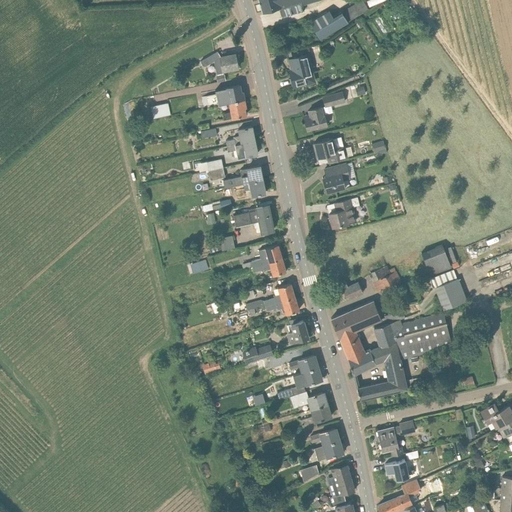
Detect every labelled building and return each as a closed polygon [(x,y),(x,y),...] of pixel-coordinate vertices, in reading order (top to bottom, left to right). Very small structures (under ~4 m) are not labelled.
[(258,0),(262,12),(279,7),(282,17),(304,10),(302,4),(315,0),(258,0)] [(359,0),(333,14),(330,8),(310,19),(319,37),(370,9),(365,0),(359,0)] [(377,12),(366,20),(380,41),(391,33),(377,12)] [(221,57),(217,51),(200,61),(202,66),(205,66),(214,61),(217,76),(216,76),(218,82),(225,80),(223,71),(238,68),(235,54),(221,57)] [(314,81),(307,54),(289,59),(289,60),(292,59),(294,69),(289,70),(293,87),(314,81)] [(218,105),(229,102),(244,99),(242,92),(241,92),(239,85),(218,90),(215,90),(215,91),(216,91),(218,104),(218,105)] [(365,93),(363,86),(355,88),(357,96),(365,93)] [(325,107),(331,105),(344,102),(342,92),(323,97),(325,106),(325,107)] [(224,120),(246,115),(244,108),(246,108),(244,99),(229,102),(231,112),(222,114),(224,120)] [(151,106),(153,118),(159,117),(170,115),(168,103),(151,106)] [(326,125),(324,115),(322,107),(321,107),(308,110),(309,114),(303,116),(307,130),(326,125)] [(200,131),(210,129),(208,123),(198,125),(199,131),(200,131)] [(252,134),(251,127),(252,127),(252,126),(238,129),(240,135),(233,137),(233,139),(225,140),(226,145),(254,139),(253,134),(252,134)] [(202,138),(217,135),(215,128),(210,129),(200,131),(202,138)] [(332,138),(313,143),(317,157),(326,155),(328,162),(347,157),(345,147),(343,148),(340,137),(332,139),(332,138)] [(256,147),(254,139),(226,145),(228,152),(236,150),(236,152),(243,151),(244,157),(257,154),(257,153),(256,153),(255,147),(256,147)] [(383,141),(371,144),(374,153),(386,150),(383,141)] [(208,170),(223,167),(221,159),(206,162),(208,170)] [(322,177),(326,192),(345,187),(343,180),(349,178),(345,163),(324,169),(326,176),(322,177)] [(260,173),(259,166),(260,166),(259,166),(239,170),(241,176),(223,180),(224,187),(234,185),(262,179),(261,173),(260,173)] [(210,180),(225,177),(223,167),(208,170),(210,180)] [(264,193),(263,186),(264,186),(262,179),(234,185),(236,191),(244,189),(244,190),(251,189),(252,196),(265,193),(264,193)] [(332,227),(356,221),(350,199),(334,203),(336,211),(328,213),(332,227)] [(273,230),(267,205),(248,209),(249,211),(233,214),(235,226),(259,221),(262,232),(273,230)] [(215,223),(213,213),(206,214),(207,224),(215,223)] [(221,236),(223,248),(236,246),(233,233),(221,236)] [(210,253),(221,250),(219,243),(208,246),(210,253)] [(243,269),(252,267),(282,258),(278,244),(258,249),(260,259),(241,264),(243,269)] [(442,245),(421,253),(426,265),(422,267),(425,276),(429,274),(430,275),(450,267),(442,245)] [(457,261),(452,246),(447,248),(452,262),(457,261)] [(286,271),(282,258),(252,267),(254,272),(264,269),(265,270),(270,269),(272,275),(286,271)] [(208,269),(205,260),(190,264),(193,273),(208,269)] [(389,270),(387,267),(370,275),(377,291),(381,290),(384,297),(404,288),(396,271),(393,268),(389,270)] [(466,300),(458,278),(456,278),(454,270),(453,270),(431,279),(443,310),(457,304),(466,300)] [(347,287),(343,289),(342,289),(343,292),(344,292),(347,299),(363,292),(358,282),(347,287)] [(274,297),(263,300),(265,305),(294,296),(290,283),(276,287),(279,294),(273,296),(274,297)] [(245,292),(247,299),(254,297),(252,290),(245,292)] [(294,296),(265,305),(266,311),(277,308),(278,309),(283,308),(285,314),(299,310),(294,296)] [(262,306),(260,300),(245,304),(247,310),(249,310),(254,309),(262,306)] [(331,318),(339,337),(355,330),(356,331),(381,320),(373,300),(331,318)] [(401,324),(399,320),(405,318),(402,310),(384,316),(386,324),(373,328),(379,346),(364,350),(356,331),(355,330),(339,337),(344,351),(348,358),(353,374),(354,375),(375,364),(375,363),(383,360),(383,362),(400,358),(400,359),(452,346),(443,313),(401,324)] [(308,337),(303,320),(287,325),(289,333),(287,334),(289,342),(308,337)] [(270,345),(250,351),(253,360),(273,353),(270,345)] [(301,372),(318,367),(315,360),(313,355),(289,362),(290,367),(299,365),(301,372)] [(400,360),(400,359),(400,358),(383,362),(387,380),(389,380),(389,381),(391,388),(392,393),(398,391),(407,390),(400,360)] [(205,374),(217,370),(215,362),(202,365),(205,374)] [(318,367),(301,372),(303,379),(294,382),(295,387),(321,380),(320,375),(318,367)] [(474,386),(471,376),(462,379),(465,388),(474,386)] [(359,399),(392,393),(391,388),(389,381),(389,380),(387,380),(356,386),(359,399)] [(278,398),(293,394),(291,388),(276,392),(278,398)] [(307,397),(306,391),(290,396),(293,407),(309,403),(311,409),(327,404),(325,397),(324,397),(323,392),(307,397)] [(253,396),(255,405),(265,402),(262,393),(253,396)] [(508,405),(507,405),(506,406),(498,410),(494,403),(480,412),(485,420),(490,418),(496,428),(510,420),(511,418),(511,412),(508,405)] [(311,409),(313,416),(300,420),(303,431),(317,427),(316,421),(330,417),(329,412),(327,404),(311,409)] [(263,424),(277,419),(275,415),(261,420),(263,424)] [(415,431),(412,420),(399,423),(399,426),(401,435),(415,431)] [(511,434),(511,422),(510,420),(496,428),(503,440),(511,434)] [(269,422),(263,424),(258,425),(260,432),(264,431),(265,431),(271,429),(269,422)] [(401,446),(398,447),(393,427),(377,431),(382,451),(392,449),(393,455),(392,455),(392,456),(403,453),(401,446)] [(322,440),(323,445),(339,440),(337,433),(336,433),(335,428),(310,435),(311,440),(312,440),(312,442),(322,440)] [(295,442),(306,439),(304,433),(294,436),(295,442)] [(317,459),(342,453),(341,448),(339,440),(323,445),(325,451),(315,454),(317,459)] [(417,450),(405,453),(407,460),(418,457),(417,450)] [(288,459),(282,461),(285,468),(291,466),(288,459)] [(394,472),(396,480),(407,477),(403,460),(385,464),(387,474),(394,472)] [(480,460),(475,463),(476,467),(478,470),(483,468),(480,460)] [(335,503),(336,503),(345,500),(344,493),(354,491),(346,464),(333,468),(336,481),(330,483),(328,484),(335,503)] [(511,488),(511,477),(502,476),(501,488),(511,488)] [(379,511),(388,511),(403,506),(416,500),(415,497),(422,493),(417,481),(403,486),(406,494),(377,505),(379,511)] [(511,488),(501,488),(500,499),(511,500),(511,488)] [(511,500),(500,499),(499,511),(511,511),(511,500)] [(474,511),(480,511),(488,510),(485,501),(472,505),(474,511)]
